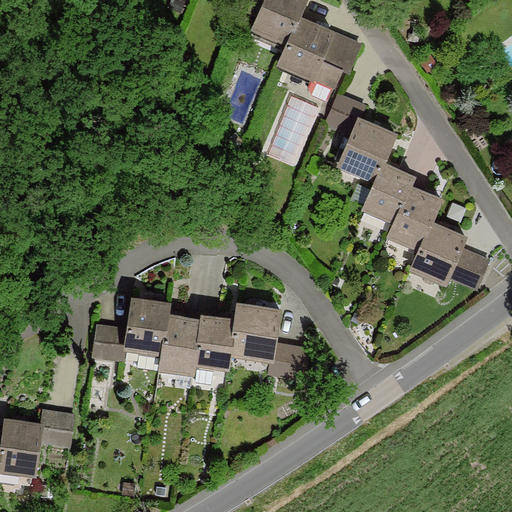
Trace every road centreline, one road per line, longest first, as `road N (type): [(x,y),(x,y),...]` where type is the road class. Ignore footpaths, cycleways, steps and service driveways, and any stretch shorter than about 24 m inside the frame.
road 1 (residential): [(511,300),(205,511)]
road 2 (residential): [(511,238),(355,0)]
